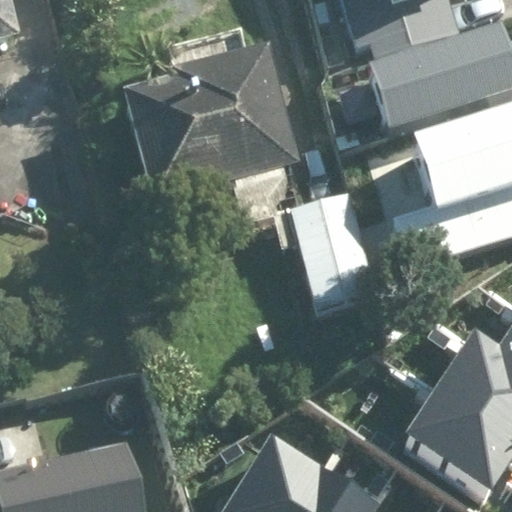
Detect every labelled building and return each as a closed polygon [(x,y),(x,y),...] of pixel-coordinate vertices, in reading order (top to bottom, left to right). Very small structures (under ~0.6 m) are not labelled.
[(0,0),(0,46),(18,42),(7,0),(0,0)] [(369,45),(374,61),(458,34),(447,0),(338,0),(355,50),(369,45)] [(376,114),(385,139),(511,95),(511,89),(494,38),(338,91),(349,123),(376,114)] [(150,201),(296,162),(267,55),(121,93),(150,201)] [(387,214),(408,270),(511,233),(511,115),(408,152),(425,201),(387,214)] [(288,211),(315,309),(376,293),(349,195),(288,211)] [(473,326),(404,433),(492,489),(511,458),(511,323),(500,343),(473,326)] [(377,511),(382,504),(271,434),(221,511),(377,511)] [(0,511),(138,511),(122,450),(0,483),(0,511)]
